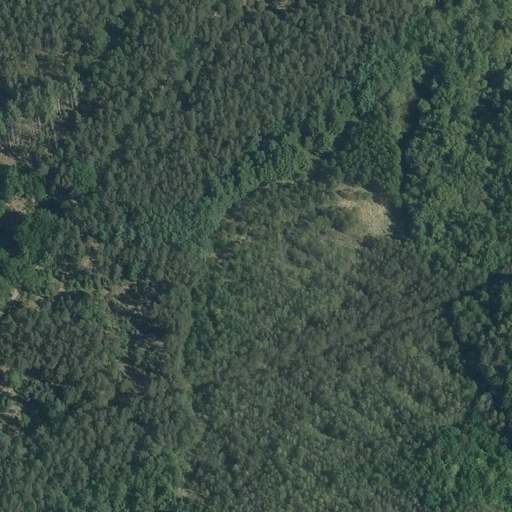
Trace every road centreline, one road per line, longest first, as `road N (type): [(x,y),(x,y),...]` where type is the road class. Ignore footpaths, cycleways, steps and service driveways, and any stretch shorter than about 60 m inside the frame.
road 1 (track): [(227,0),(78,208)]
road 2 (track): [(78,208),(0,312)]
